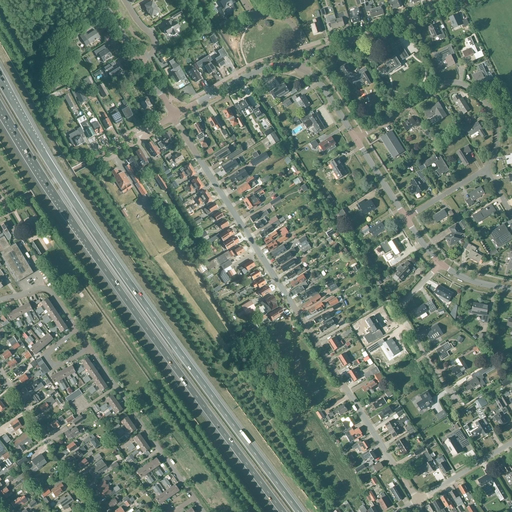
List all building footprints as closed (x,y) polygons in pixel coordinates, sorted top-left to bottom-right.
[(233,0),(225,0),(221,2),(224,7),(221,9),(225,16),(235,10),(231,4),(235,2),(233,0)] [(390,4),(393,10),(399,7),(399,10),(404,8),(400,0),(390,0),(388,1),(389,4),(390,4)] [(376,9),(378,16),(384,15),(382,8),(385,7),(384,1),(379,3),(380,8),(376,9)] [(151,16),(159,12),(152,2),(145,6),(147,9),(146,9),(148,13),(149,13),(151,16)] [(370,6),(365,7),(367,13),(370,12),(372,18),(378,16),(376,9),(371,10),(370,6)] [(351,15),(353,24),(361,22),(359,16),(362,16),(360,8),(357,9),(357,10),(350,12),(351,15)] [(336,20),(339,28),(344,26),(342,19),(345,18),(343,13),(339,14),(340,19),(336,20)] [(330,22),(332,29),(339,28),(336,20),(335,15),(326,18),(328,23),(330,22)] [(466,26),(463,21),(461,22),(458,15),(450,19),(454,28),(461,25),(463,28),(466,26)] [(315,24),(312,25),(314,34),(322,32),(319,23),(320,23),(318,19),(314,21),(315,24)] [(165,30),(164,31),(165,34),(167,33),(168,35),(171,32),(173,36),(177,33),(175,30),(179,28),(176,23),(172,25),(171,23),(167,25),(168,27),(164,29),(165,30)] [(436,25),(429,28),(433,38),(437,35),(439,38),(439,40),(445,37),(444,35),(443,31),(440,33),(436,25)] [(99,37),(95,30),(86,36),(84,34),(80,36),(86,46),(99,37)] [(481,51),(478,53),(471,38),(466,40),(470,49),(462,52),(465,58),(475,54),(476,58),(483,55),(481,51)] [(386,63),(378,68),(380,72),(387,68),(389,72),(393,70),(394,71),(401,67),(396,59),(401,56),(396,47),(391,51),(394,55),(395,57),(389,61),(388,59),(384,61),(386,63)] [(448,49),(434,55),(436,59),(437,58),(439,63),(445,60),(449,67),(455,64),(451,55),(454,54),(451,47),(448,48),(448,49)] [(100,48),(94,52),(96,56),(99,54),(104,62),(112,57),(107,49),(102,51),(100,48)] [(226,64),(222,58),(227,55),(223,49),(221,50),(221,51),(217,54),(220,59),(216,62),(220,68),(223,65),(225,64),(226,64)] [(215,71),(211,64),(210,63),(209,62),(212,60),(209,55),(196,63),(199,68),(205,65),(205,66),(205,67),(209,74),(215,71)] [(121,71),(117,64),(111,68),(109,65),(103,68),(109,79),(111,78),(113,76),(113,77),(117,74),(118,74),(121,73),(120,72),(121,71)] [(191,69),(192,70),(188,72),(190,77),(192,76),(196,82),(201,79),(197,72),(197,73),(196,71),(199,69),(196,64),(193,66),(194,67),(191,69)] [(362,71),(354,75),(347,65),(340,69),(345,77),(348,75),(354,85),(366,78),(370,84),(374,82),(366,68),(362,71)] [(491,74),(488,76),(487,76),(482,65),(477,67),(480,72),(472,75),(475,82),(485,77),(486,82),(493,79),(491,74)] [(180,80),(181,80),(180,78),(184,75),(181,70),(179,66),(170,71),(172,75),(174,78),(171,79),(174,83),(176,82),(177,83),(177,82),(178,83),(180,82),(180,80)] [(103,84),(97,87),(104,97),(109,94),(103,84)] [(273,91),(271,92),(275,100),(275,99),(279,97),(278,97),(280,95),(281,97),(289,92),(287,91),(288,90),(284,84),(273,91)] [(88,98),(96,94),(93,89),(85,92),(88,98)] [(83,94),(77,97),(80,102),(84,101),(86,100),(83,94)] [(302,110),(310,105),(304,95),(299,98),(298,95),(292,98),(294,101),(296,100),(302,110)] [(462,98),(460,99),(457,96),(452,99),(457,106),(458,105),(464,114),(470,110),(462,98)] [(150,103),(149,103),(146,97),(142,99),(143,102),(141,103),(144,109),(147,108),(147,109),(152,106),(150,103)] [(249,97),(237,104),(242,114),(254,107),(249,97)] [(438,102),(423,111),(428,118),(435,113),(440,120),(447,116),(442,109),(438,102)] [(126,109),(122,111),(126,119),(127,118),(128,119),(130,118),(130,117),(132,116),(130,111),(131,110),(129,107),(128,105),(127,105),(125,106),(126,109)] [(265,114),(261,107),(255,110),(259,117),(265,114)] [(110,113),(112,116),(116,124),(117,124),(118,124),(120,123),(120,122),(122,121),(120,116),(121,116),(119,112),(116,108),(113,110),(113,111),(110,113)] [(229,108),(223,112),(226,116),(225,116),(227,120),(229,119),(234,127),(238,124),(235,119),(229,108)] [(105,120),(102,122),(106,129),(107,129),(108,130),(110,129),(110,128),(112,126),(108,118),(105,113),(102,114),(105,120)] [(308,114),(300,119),(302,121),(306,128),(313,124),(318,133),(325,129),(317,116),(317,115),(316,113),(310,116),(308,114)] [(220,128),(214,117),(209,120),(213,127),(216,126),(218,129),(220,128)] [(91,125),(95,134),(98,132),(99,134),(103,131),(101,129),(102,128),(100,125),(98,122),(96,119),(95,119),(94,119),(94,118),(90,120),(91,121),(90,121),(90,122),(91,125)] [(245,125),(241,118),(237,120),(242,127),(245,125)] [(414,121),(412,118),(402,124),(406,131),(416,125),(417,127),(421,124),(417,119),(414,121)] [(87,120),(80,124),(81,125),(84,131),(85,130),(90,138),(92,137),(94,137),(95,136),(95,135),(91,127),(87,120)] [(481,129),(482,129),(478,122),(466,130),(470,136),(478,131),(482,138),(485,136),(481,129)] [(205,132),(199,123),(195,125),(194,125),(193,126),(194,126),(199,133),(196,135),(204,149),(208,147),(205,140),(204,140),(205,136),(203,133),(205,132)] [(70,138),(68,138),(72,145),(75,144),(76,146),(84,142),(80,135),(84,133),(81,127),(77,129),(79,133),(70,138)] [(267,137),(274,132),(272,128),(264,132),(267,137)] [(163,135),(165,138),(157,143),(161,149),(164,147),(165,147),(169,144),(174,140),(173,138),(173,137),(172,135),(171,135),(169,132),(163,135)] [(396,156),(404,151),(392,132),(388,134),(389,136),(387,136),(387,135),(383,138),(384,140),(383,141),(391,153),(393,151),(396,156)] [(280,141),(274,133),(267,137),(272,146),(280,141)] [(331,137),(319,145),(324,151),(328,149),(330,152),(336,148),(334,144),(335,144),(331,137)] [(319,145),(316,140),(310,143),(313,148),(319,145)] [(155,146),(152,142),(146,145),(154,157),(160,153),(155,146)] [(457,153),(465,166),(472,162),(468,155),(471,152),(468,146),(464,149),(464,148),(457,153)] [(215,155),(218,161),(230,153),(227,148),(215,155)] [(230,159),(243,151),(241,148),(228,157),(230,159)] [(148,162),(145,157),(140,149),(139,149),(138,149),(137,150),(137,151),(134,153),(140,161),(138,162),(140,167),(143,165),(144,167),(149,164),(148,162)] [(176,163),(183,158),(180,154),(178,155),(177,153),(172,157),(168,152),(163,155),(165,158),(167,156),(171,162),(174,160),(176,163)] [(253,166),(265,159),(262,154),(250,162),(253,166)] [(132,156),(128,159),(132,166),(134,165),(136,169),(135,169),(137,172),(141,170),(132,156)] [(449,170),(441,157),(437,159),(435,156),(423,163),(427,168),(436,162),(440,169),(437,171),(440,176),(449,170)] [(347,174),(341,165),(342,164),(339,158),(330,164),(333,169),(333,170),(338,179),(347,174)] [(223,168),(226,173),(234,168),(235,169),(238,167),(238,166),(239,165),(235,160),(223,168)] [(183,167),(180,169),(182,172),(180,174),(181,176),(192,169),(189,164),(183,168),(183,167)] [(296,173),(300,171),(296,164),(292,166),(296,173)] [(143,196),(147,193),(128,165),(125,167),(136,184),(135,184),(143,196)] [(170,172),(167,167),(160,172),(164,176),(170,172)] [(237,173),(229,178),(233,183),(237,180),(239,182),(249,176),(244,168),(239,171),(240,172),(237,173)] [(121,189),(130,183),(123,172),(119,174),(116,169),(111,172),(115,177),(113,178),(121,189)] [(192,169),(181,176),(183,179),(188,175),(189,178),(196,174),(192,169)] [(424,183),(426,181),(420,171),(417,173),(419,177),(420,177),(424,183)] [(168,186),(163,177),(158,181),(163,189),(168,186)] [(188,187),(189,189),(200,182),(199,180),(200,179),(199,178),(198,178),(197,177),(191,181),(193,183),(188,187)] [(237,190),(240,194),(247,190),(247,191),(256,185),(254,182),(256,181),(253,177),(246,181),(248,183),(244,186),(237,190)] [(301,177),(298,179),(298,178),(293,181),(295,186),(303,181),(301,177)] [(413,186),(409,188),(409,189),(409,190),(410,191),(412,194),(416,191),(418,194),(425,189),(418,178),(411,183),(413,186)] [(202,184),(200,182),(189,189),(191,192),(196,189),(198,191),(203,187),(203,186),(203,185),(202,184)] [(469,194),(471,198),(466,201),(469,206),(475,203),(473,201),(485,194),(481,187),(469,194)] [(196,200),(197,203),(209,195),(208,193),(207,191),(206,191),(206,190),(200,194),(201,197),(196,200)] [(328,192),(325,194),(331,203),(334,201),(328,192)] [(251,196),(244,201),(247,205),(261,196),(259,194),(257,196),(256,194),(251,197),(251,196)] [(210,197),(209,195),(197,203),(199,205),(204,201),(206,204),(212,200),(211,199),(212,199),(211,197),(210,197)] [(261,196),(247,205),(250,210),(254,207),(254,208),(257,207),(256,206),(261,203),(258,198),(261,197),(261,196)] [(279,197),(270,202),(272,206),(281,200),(279,197)] [(376,208),(371,200),(366,203),(364,200),(358,204),(365,215),(376,208)] [(207,207),(204,209),(207,215),(211,212),(211,213),(214,211),(213,210),(217,208),(215,203),(211,206),(208,207),(207,207)] [(492,204),(488,206),(474,215),(477,221),(481,219),(482,220),(488,215),(496,210),(492,204)] [(252,220),(254,222),(258,220),(264,216),(264,217),(269,214),(266,210),(259,215),(258,213),(250,217),(251,218),(251,219),(251,220),(252,220)] [(433,217),(437,223),(447,217),(449,220),(452,218),(449,212),(446,214),(444,210),(433,217)] [(223,217),(220,211),(210,218),(211,221),(215,218),(217,221),(223,217)] [(334,216),(339,222),(345,218),(340,211),(334,216)] [(254,225),(258,230),(264,226),(263,225),(267,222),(264,217),(260,220),(260,221),(254,225)] [(26,223),(24,225),(27,230),(29,229),(30,231),(33,229),(32,228),(35,226),(34,224),(37,222),(36,220),(32,222),(31,220),(29,222),(28,220),(25,222),(26,223)] [(225,220),(215,227),(216,229),(220,227),(222,229),(229,225),(225,220)] [(279,221),(271,225),(273,229),(281,224),(280,223),(279,221)] [(11,236),(8,231),(10,230),(6,222),(5,223),(3,223),(3,224),(1,226),(3,230),(2,231),(8,241),(10,239),(11,236)] [(374,236),(386,229),(381,222),(370,230),(374,236)] [(456,224),(450,229),(453,234),(450,236),(450,235),(446,238),(449,242),(448,243),(450,246),(454,244),(454,243),(460,239),(458,236),(462,234),(456,224)] [(491,233),(500,247),(511,239),(511,237),(509,233),(507,230),(508,230),(504,224),(498,228),(491,233)] [(273,229),(271,225),(259,233),(262,238),(270,233),(269,231),(271,230),(273,229)] [(286,227),(280,231),(283,236),(289,232),(286,227)] [(219,234),(214,237),(216,240),(220,237),(221,238),(224,241),(228,238),(227,238),(234,233),(231,228),(224,233),(224,232),(219,235),(219,234)] [(36,233),(39,239),(45,235),(42,230),(36,233)] [(263,239),(267,244),(274,240),(273,238),(276,236),(276,237),(280,234),(278,230),(263,239)] [(18,282),(33,273),(15,244),(10,247),(3,235),(0,237),(0,242),(5,250),(0,253),(18,282)] [(268,246),(271,251),(278,246),(277,244),(286,239),(285,236),(276,242),(275,241),(268,246)] [(305,236),(295,243),(297,246),(307,240),(305,236)] [(231,240),(230,238),(224,242),(226,247),(232,244),(233,246),(236,244),(239,241),(236,237),(231,240)] [(388,243),(387,241),(380,245),(385,254),(392,249),(394,252),(393,253),(395,256),(403,251),(399,245),(398,246),(398,244),(395,239),(388,243)] [(43,253),(35,240),(29,244),(38,257),(43,253)] [(303,253),(311,248),(309,244),(308,245),(307,242),(300,247),(301,249),(303,253)] [(286,243),(272,252),(275,257),(282,253),(286,250),(285,248),(288,246),(286,243)] [(467,243),(464,248),(467,249),(471,252),(468,257),(478,263),(479,263),(481,264),(483,261),(480,259),(482,257),(477,254),(474,252),(476,249),(477,248),(469,244),(467,243)] [(227,253),(226,252),(205,265),(209,271),(214,267),(215,268),(221,265),(224,270),(232,265),(229,260),(228,261),(227,259),(231,256),(231,257),(234,255),(235,257),(237,256),(238,256),(244,252),(241,247),(234,251),(235,251),(233,253),(231,251),(227,253)] [(290,252),(277,260),(280,265),(287,261),(286,260),(292,257),(291,254),(295,251),(294,249),(290,251),(290,252)] [(284,272),(289,269),(296,265),(294,262),(297,261),(295,258),(281,267),(284,272)] [(255,266),(252,260),(239,268),(240,269),(241,269),(244,275),(249,272),(248,270),(255,266)] [(396,275),(402,281),(411,270),(410,269),(412,266),(408,262),(405,265),(403,268),(401,265),(396,270),(399,272),(396,275)] [(299,266),(286,275),(289,280),(297,274),(298,276),(307,270),(305,267),(301,269),(299,266)] [(230,280),(224,270),(221,271),(220,276),(225,283),(230,280)] [(257,270),(247,277),(248,279),(252,277),(253,280),(261,275),(257,270)] [(213,276),(211,273),(210,273),(208,271),(203,274),(206,280),(213,276)] [(297,279),(291,283),(293,287),(300,283),(300,284),(307,280),(305,277),(308,275),(306,272),(297,278),(297,279)] [(382,283),(378,277),(374,279),(378,286),(382,283)] [(256,282),(252,285),(254,287),(257,285),(259,288),(266,284),(263,279),(256,283),(256,282)] [(305,282),(298,286),(299,287),(295,290),(298,294),(304,290),(303,288),(307,285),(305,282)] [(439,285),(435,293),(440,296),(439,297),(448,303),(453,294),(439,285)] [(267,293),(270,291),(268,287),(266,288),(265,287),(263,288),(263,289),(258,292),(259,295),(261,293),(263,296),(267,293)] [(308,292),(300,297),(302,301),(313,294),(312,293),(315,291),(313,287),(307,290),(308,292)] [(319,293),(309,300),(310,301),(304,304),(307,308),(317,302),(316,300),(321,297),(319,293)] [(272,295),(260,303),(262,306),(264,304),(268,310),(266,311),(267,313),(272,310),(277,306),(274,302),(276,301),(276,300),(275,298),(274,298),(272,295)] [(334,305),(335,306),(339,303),(336,298),(329,302),(331,307),(334,305)] [(50,304),(47,299),(41,303),(43,305),(36,310),(38,312),(50,304)] [(431,313),(437,310),(431,300),(412,312),(417,318),(420,316),(422,319),(428,316),(426,312),(429,310),(431,313)] [(251,301),(241,306),(247,315),(253,311),(252,310),(255,308),(251,301)] [(309,311),(311,315),(317,312),(321,310),(320,309),(324,307),(321,302),(314,307),(315,308),(309,311)] [(32,310),(28,303),(23,306),(26,313),(32,310)] [(470,309),(469,313),(482,316),(481,322),(488,323),(490,316),(486,315),(488,306),(474,303),(472,310),(470,309)] [(39,314),(45,309),(48,313),(54,309),(50,304),(38,312),(39,314)] [(18,309),(21,315),(26,313),(23,306),(18,309)] [(281,307),(274,311),(268,314),(270,317),(272,316),(274,320),(280,316),(279,315),(283,312),(281,307)] [(12,311),(16,318),(21,315),(18,309),(12,311)] [(54,309),(48,313),(49,315),(43,320),(44,322),(57,314),(54,309)] [(12,311),(7,314),(10,321),(16,318),(12,311)] [(325,313),(314,320),(317,323),(324,319),(325,321),(331,317),(329,313),(326,315),(325,313)] [(45,324),(52,319),(54,323),(60,318),(57,314),(44,322),(45,324)] [(378,338),(375,332),(381,328),(374,316),(366,321),(371,328),(368,330),(372,336),(366,340),(369,344),(378,338)] [(60,318),(54,323),(58,327),(64,323),(60,318)] [(325,325),(319,328),(322,332),(330,327),(331,327),(331,328),(336,326),(331,318),(323,323),(325,325)] [(64,323),(58,327),(61,332),(67,328),(64,323)] [(433,330),(427,334),(431,342),(443,334),(437,325),(431,328),(433,330)] [(244,329),(239,331),(244,339),(248,336),(244,329)] [(48,333),(43,337),(49,343),(53,339),(48,333)] [(478,343),(487,344),(488,335),(480,334),(478,343)] [(14,337),(8,341),(11,346),(17,342),(16,341),(14,338),(14,337)] [(49,343),(43,337),(39,341),(44,347),(49,343)] [(331,346),(338,342),(336,337),(328,342),(331,346)] [(383,339),(368,349),(370,353),(384,345),(385,343),(383,339)] [(385,343),(384,345),(387,349),(386,350),(388,352),(391,356),(400,351),(392,339),(385,343)] [(39,351),(44,347),(39,341),(34,345),(39,351)] [(341,346),(338,342),(331,346),(334,351),(341,346)] [(12,348),(2,355),(5,360),(12,355),(10,353),(14,351),(14,350),(19,346),(17,343),(12,347),(12,348)] [(35,355),(39,351),(34,345),(33,343),(31,345),(32,347),(30,349),(35,355)] [(440,351),(438,352),(442,360),(449,356),(446,352),(453,348),(451,344),(449,345),(448,343),(447,345),(446,344),(439,349),(440,351)] [(338,357),(341,362),(348,357),(345,353),(338,357)] [(7,363),(11,368),(17,364),(15,361),(19,359),(17,356),(7,363)] [(351,362),(348,357),(341,362),(344,367),(351,362)] [(77,369),(78,371),(90,363),(87,358),(81,362),(83,365),(77,369)] [(459,365),(452,370),(456,376),(458,378),(463,375),(461,373),(468,368),(464,362),(463,362),(460,358),(456,361),(459,365)] [(94,368),(90,363),(78,371),(80,373),(86,369),(88,372),(94,368)] [(473,379),(464,385),(468,391),(479,384),(481,388),(485,385),(482,379),(484,378),(482,375),(494,367),(492,363),(479,371),(471,376),(473,379)] [(25,367),(24,364),(13,371),(17,376),(23,372),(21,369),(25,367)] [(75,372),(71,365),(66,368),(70,375),(75,372)] [(377,367),(364,375),(366,379),(372,376),(373,377),(380,372),(377,367)] [(66,368),(61,371),(65,378),(70,375),(66,368)] [(97,373),(94,368),(88,372),(91,377),(97,373)] [(348,373),(351,378),(358,373),(355,368),(348,373)] [(18,379),(22,384),(28,379),(26,377),(30,374),(29,371),(18,379)] [(61,383),(61,384),(64,390),(66,388),(62,380),(65,378),(61,371),(56,374),(61,383)] [(100,377),(97,373),(91,377),(94,382),(100,377)] [(361,378),(358,373),(351,378),(353,383),(361,378)] [(61,383),(56,374),(50,377),(54,384),(57,382),(59,384),(61,383)] [(104,382),(100,377),(94,382),(98,386),(104,382)] [(511,381),(510,378),(501,383),(503,387),(511,382),(511,381)] [(37,380),(25,388),(28,392),(31,389),(34,393),(44,387),(41,383),(40,384),(37,380)] [(362,387),(365,392),(372,388),(372,389),(377,386),(374,382),(373,381),(369,383),(362,387)] [(99,389),(101,392),(107,387),(104,382),(98,386),(95,389),(89,392),(84,396),(85,398),(99,389)] [(41,397),(38,392),(32,397),(36,404),(40,401),(39,399),(41,397)] [(427,392),(425,393),(420,396),(423,400),(417,403),(421,410),(428,406),(429,407),(434,404),(431,399),(432,398),(427,392)] [(115,400),(112,395),(106,399),(109,404),(115,400)] [(500,398),(502,401),(506,406),(509,405),(503,396),(500,398)] [(39,407),(42,412),(49,407),(48,406),(51,404),(52,405),(55,402),(51,397),(45,401),(46,403),(39,407)] [(480,407),(484,404),(485,406),(488,404),(483,397),(476,401),(480,407)] [(375,408),(376,409),(380,407),(387,404),(383,398),(373,404),(374,406),(374,407),(375,408)] [(499,399),(495,401),(501,410),(505,407),(499,399)] [(107,406),(106,406),(107,408),(108,408),(111,406),(113,409),(119,405),(115,400),(109,404),(107,406)] [(91,406),(96,413),(101,410),(96,403),(91,406)] [(122,410),(119,405),(113,409),(116,414),(122,410)] [(347,411),(344,405),(334,411),(336,414),(339,412),(341,415),(347,411)] [(393,413),(389,406),(382,411),(383,412),(379,415),(382,419),(393,413)] [(316,413),(321,420),(325,417),(321,410),(316,413)] [(439,421),(447,416),(443,410),(436,415),(439,421)] [(500,413),(492,417),(495,422),(497,420),(501,427),(507,423),(500,413)] [(129,420),(126,415),(120,419),(123,424),(129,420)] [(61,416),(50,424),(53,428),(56,426),(57,427),(62,425),(60,422),(64,420),(61,416)] [(80,416),(73,421),(75,425),(83,420),(80,416)] [(343,422),(341,423),(345,431),(347,430),(350,428),(352,427),(356,424),(351,417),(348,419),(347,416),(341,420),(343,422)] [(393,420),(385,425),(389,431),(402,423),(408,420),(406,417),(396,423),(393,420)] [(466,424),(463,426),(470,437),(473,436),(471,433),(473,432),(476,437),(482,433),(483,436),(485,435),(485,436),(487,434),(488,433),(484,426),(490,423),(486,417),(482,420),(483,422),(482,423),(482,422),(481,420),(476,424),(477,425),(478,427),(471,431),(466,424)] [(21,426),(17,420),(10,424),(11,425),(5,429),(9,435),(21,426)] [(132,424),(129,420),(123,424),(125,427),(126,429),(132,424)] [(402,423),(389,431),(393,438),(401,433),(399,430),(401,428),(404,426),(402,423)] [(132,424),(126,429),(130,434),(136,429),(132,424)] [(73,430),(71,428),(64,433),(68,438),(71,436),(72,438),(79,433),(76,428),(73,430)] [(346,434),(345,434),(348,438),(351,443),(353,441),(355,440),(355,441),(363,436),(361,434),(362,433),(359,428),(354,431),(353,429),(349,432),(346,434)] [(453,455),(461,451),(459,448),(462,446),(460,444),(466,440),(460,430),(454,433),(456,436),(446,443),(449,448),(447,449),(450,453),(451,452),(453,455)] [(23,436),(13,442),(20,453),(25,449),(22,445),(27,442),(29,444),(32,442),(26,432),(22,435),(23,436)] [(139,434),(133,439),(137,443),(143,439),(139,434)] [(0,439),(4,446),(11,441),(6,435),(0,439)] [(408,442),(405,437),(396,443),(403,454),(410,450),(406,444),(408,442)] [(143,439),(137,443),(140,448),(146,444),(143,439)] [(370,447),(366,440),(362,443),(361,441),(352,447),(354,450),(360,446),(364,452),(367,450),(366,449),(370,447)] [(67,447),(70,452),(77,447),(75,445),(78,443),(76,441),(67,447)] [(140,448),(137,450),(138,452),(139,453),(142,451),(143,453),(150,449),(146,444),(140,448)] [(422,446),(413,451),(416,456),(425,450),(422,446)] [(73,456),(76,460),(82,455),(81,454),(83,452),(81,448),(78,450),(74,452),(76,454),(73,456)] [(372,461),(377,458),(372,451),(368,454),(367,452),(361,456),(364,460),(369,457),(372,461)] [(425,464),(419,468),(422,474),(429,469),(431,473),(436,470),(431,461),(433,460),(431,457),(428,451),(424,453),(428,458),(423,461),(425,464)] [(2,456),(5,461),(11,457),(7,452),(2,456)] [(96,462),(102,458),(99,453),(93,458),(96,462)] [(33,463),(29,466),(32,470),(36,467),(38,469),(46,463),(44,459),(41,454),(31,461),(33,463)] [(85,459),(78,463),(82,469),(88,464),(93,460),(89,454),(83,457),(85,459)] [(129,456),(124,459),(128,465),(133,462),(129,456)] [(10,457),(6,461),(9,466),(14,462),(10,457)] [(439,465),(444,474),(449,471),(444,463),(446,462),(444,457),(437,461),(439,465)] [(156,458),(151,462),(155,468),(160,464),(156,458)] [(90,473),(93,477),(98,473),(99,474),(101,472),(100,471),(106,467),(104,464),(101,460),(95,464),(97,468),(90,473)] [(7,468),(9,471),(17,465),(15,462),(7,468)] [(146,465),(151,471),(155,468),(151,462),(146,465)] [(383,467),(380,462),(374,467),(373,464),(368,467),(370,470),(371,469),(373,472),(376,470),(377,472),(383,467)] [(364,464),(355,469),(357,473),(366,468),(364,464)] [(511,465),(511,464),(508,466),(507,464),(501,467),(503,471),(502,472),(504,475),(505,474),(506,476),(510,473),(511,477),(511,476),(511,465)] [(141,469),(146,475),(151,471),(146,465),(141,469)] [(141,469),(136,472),(141,478),(146,475),(141,469)] [(493,480),(490,474),(478,481),(485,492),(493,488),(500,499),(506,496),(496,478),(493,480)] [(104,481),(97,487),(100,492),(99,492),(100,492),(107,487),(108,486),(106,483),(110,480),(108,476),(102,479),(104,481)] [(167,485),(170,488),(174,494),(179,491),(175,485),(172,487),(166,479),(164,480),(167,485)] [(54,488),(50,491),(55,497),(63,492),(61,490),(64,488),(61,483),(54,488)] [(30,484),(17,493),(18,495),(22,492),(24,495),(30,491),(29,490),(33,488),(30,484)] [(470,495),(464,484),(459,488),(463,495),(466,493),(468,497),(467,497),(469,501),(473,498),(471,495),(470,495)] [(10,488),(8,485),(4,489),(0,491),(0,495),(1,497),(11,489),(10,488)] [(107,487),(100,492),(103,498),(108,494),(110,497),(120,489),(117,485),(110,491),(107,487)] [(392,494),(393,493),(398,502),(403,498),(397,489),(396,486),(390,489),(391,490),(390,490),(392,494)] [(169,498),(174,494),(170,488),(165,492),(169,498)] [(1,497),(3,501),(12,494),(11,493),(8,495),(7,493),(11,489),(1,497)] [(48,489),(42,493),(43,494),(41,495),(42,498),(50,493),(48,489)] [(160,490),(158,492),(160,495),(164,501),(169,498),(165,492),(162,494),(160,490)] [(454,490),(450,493),(457,504),(462,501),(459,496),(458,496),(454,490)] [(371,491),(368,493),(369,495),(371,498),(373,502),(377,500),(371,491)] [(379,501),(384,510),(391,506),(387,500),(388,500),(383,492),(380,494),(383,498),(379,501)] [(160,495),(155,499),(159,505),(164,501),(160,495)] [(446,495),(441,498),(446,507),(449,506),(453,511),(455,511),(457,511),(450,500),(449,501),(446,495)] [(73,501),(69,496),(66,499),(64,497),(58,501),(57,500),(54,502),(55,504),(58,502),(63,508),(64,509),(68,507),(67,505),(73,501)] [(18,498),(11,504),(14,508),(22,503),(23,505),(28,502),(24,497),(23,498),(22,497),(19,499),(18,498)] [(116,497),(107,503),(111,508),(117,504),(118,504),(120,503),(116,497)] [(120,508),(114,511),(123,511),(122,510),(124,508),(124,509),(131,504),(128,500),(124,503),(124,504),(119,507),(120,508)] [(441,506),(438,500),(433,503),(437,509),(436,510),(437,511),(445,511),(442,506),(441,506)] [(377,511),(372,502),(369,504),(372,508),(369,510),(369,511),(377,511)]
